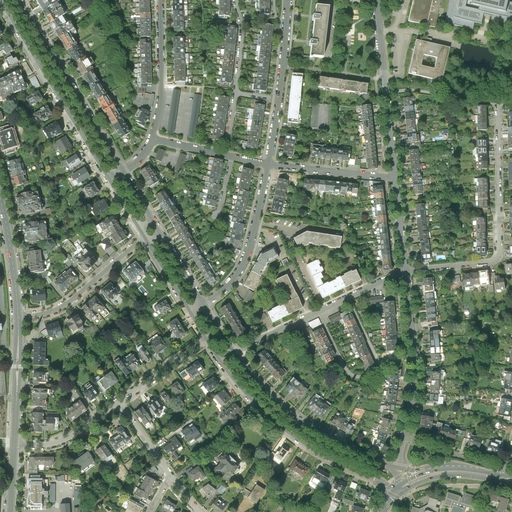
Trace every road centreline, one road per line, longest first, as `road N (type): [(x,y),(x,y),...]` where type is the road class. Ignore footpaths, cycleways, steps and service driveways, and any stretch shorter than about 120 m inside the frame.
road 1 (residential): [(406,270),(497,255),(497,101)]
road 2 (tertiary): [(219,360),(296,438),(394,492)]
road 3 (tertiary): [(0,0),(107,178)]
road 4 (tertiary): [(397,467),(315,432),(233,352)]
road 5 (residential): [(397,467),(414,386),(406,270)]
road 6 (tertiary): [(123,170),(20,0)]
road 7 (residential): [(406,270),(233,352)]
road 8 (residential): [(203,304),(244,262),(268,165)]
road 9 (residential): [(18,317),(65,305),(144,237)]
road 10 (residential): [(160,0),(161,85),(151,139)]
road 11 (primary): [(14,444),(18,317)]
road 12 (residential): [(394,177),(268,165)]
